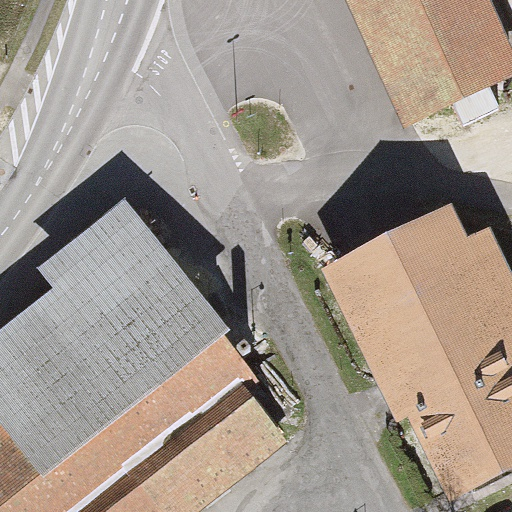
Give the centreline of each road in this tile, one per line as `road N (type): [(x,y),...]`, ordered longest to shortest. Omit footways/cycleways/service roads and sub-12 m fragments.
road 1 (residential): [(353,481),(225,183)]
road 2 (residential): [(225,183),(403,178),(511,199)]
road 3 (tertiary): [(105,45),(0,231)]
road 4 (residential): [(225,183),(160,96),(105,45)]
